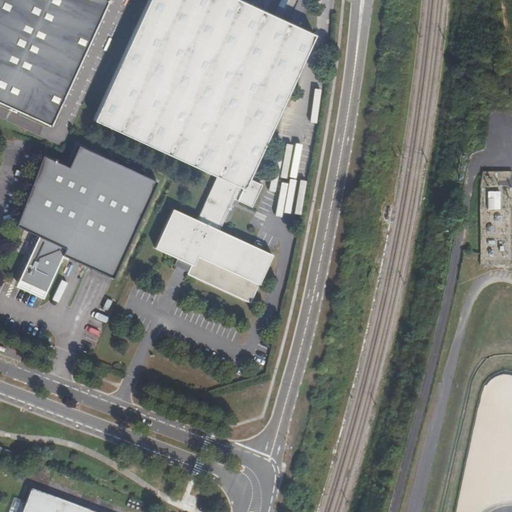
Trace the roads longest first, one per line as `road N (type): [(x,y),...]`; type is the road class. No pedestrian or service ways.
road 1 (unclassified): [(360,0),(306,325),(261,463)]
road 2 (tertiary): [(261,463),(0,361)]
road 3 (tertiary): [(0,392),(255,492)]
